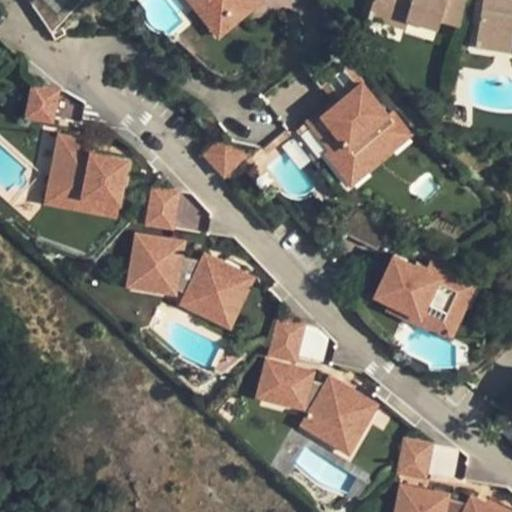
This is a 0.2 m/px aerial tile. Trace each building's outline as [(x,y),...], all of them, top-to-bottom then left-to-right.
[(199,0),(196,2),(215,24),(244,0),(199,0)] [(258,0),(244,0),(215,24),(220,31),(258,0)] [(464,27),(469,0),(378,0),(377,6),(413,17),(412,20),(443,29),(445,22),(464,27)] [(511,0),(492,0),(487,34),(511,38),(511,0)] [(412,20),(413,17),(377,6),(374,18),(410,28),(412,20)] [(357,58),(338,33),(301,63),(320,87),(323,85),(346,67),(357,58)] [(511,38),(487,34),(484,45),(511,50),(511,38)] [(346,67),(323,85),(333,98),(336,102),(360,84),(346,67)] [(59,86),(32,80),(26,110),(52,116),(59,86)] [(387,115),(360,84),(336,102),(333,98),(306,119),(330,148),(341,138),(353,153),(378,134),(373,127),(387,115)] [(403,133),(387,115),(373,127),(378,134),(353,153),(341,138),(330,148),(351,175),(403,133)] [(303,122),(296,127),(298,131),(305,125),(303,122)] [(128,156),(91,148),(90,153),(76,151),(79,134),(58,130),(48,177),(67,181),(66,187),(103,195),(119,198),(128,156)] [(224,132),(202,152),(223,174),(244,154),(224,132)] [(79,134),(76,151),(90,153),(91,148),(93,137),(79,134)] [(67,181),(48,177),(44,197),(101,209),(103,195),(66,187),(67,181)] [(181,186),(154,182),(148,218),(175,223),(181,186)] [(229,308),(247,271),(222,259),(218,267),(195,256),(182,252),(185,237),(138,229),(129,280),(176,288),(178,283),(187,288),(190,282),(207,290),(204,296),(229,308)] [(417,262),(394,251),(382,281),(395,287),(392,296),(424,312),(430,299),(450,309),(457,294),(469,299),(478,281),(445,265),(441,273),(430,268),(431,265),(418,259),(417,262)] [(441,273),(445,265),(434,259),(431,265),(430,268),(441,273)] [(207,290),(190,282),(187,288),(182,298),(231,322),(254,274),(247,271),(229,308),(204,296),(207,290)] [(424,312),(392,296),(389,303),(453,334),(469,299),(457,294),(450,309),(430,299),(424,312)] [(306,319),(279,313),(270,348),(296,355),(306,319)] [(314,367),(267,355),(258,390),(305,402),(305,400),(311,404),(307,411),(338,428),(342,420),(359,430),(377,399),(350,383),(344,391),(325,380),(321,378),(311,375),(314,367)] [(350,383),(330,371),(325,380),(344,391),(350,383)] [(350,446),(359,430),(342,420),(338,428),(307,411),(302,419),(350,446)] [(414,436),(406,465),(432,473),(441,444),(414,436)] [(508,511),(488,503),(485,511),(467,503),(462,501),(452,499),(453,494),(407,481),(397,511),(508,511)] [(488,503),(471,495),(467,503),(485,511),(488,503)]
